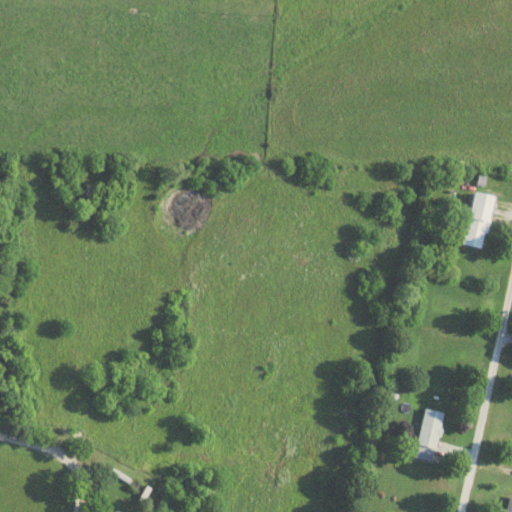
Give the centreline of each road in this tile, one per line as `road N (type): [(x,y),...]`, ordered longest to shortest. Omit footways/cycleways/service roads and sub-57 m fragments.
road 1 (residential): [(460,511),(511,281)]
road 2 (residential): [(74,511),(80,477),(70,458),(0,438)]
